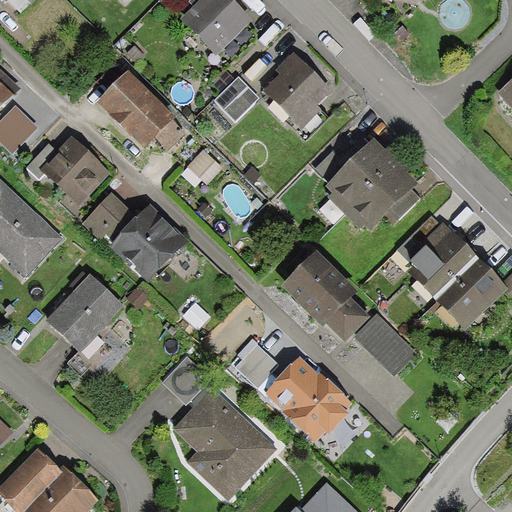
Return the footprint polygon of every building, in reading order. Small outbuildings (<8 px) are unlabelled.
[(29,0),(7,0),(18,11),(29,0)] [(252,19),(233,0),(200,0),(183,16),(218,52),(252,19)] [(275,69),(281,75),(263,91),(301,131),(323,110),(316,103),(331,90),(294,51),(275,69)] [(0,104),(17,86),(0,70),(0,104)] [(178,119),(131,76),(100,111),(147,153),(178,119)] [(239,76),(214,101),(236,123),(261,99),(239,76)] [(511,82),(500,93),(511,107),(511,82)] [(15,107),(0,122),(0,142),(11,153),(36,128),(15,107)] [(111,172),(72,136),(57,152),(48,143),(24,167),(38,180),(46,172),(81,204),(111,172)] [(417,184),(372,139),(326,185),(333,192),(329,196),(359,227),(365,221),(371,227),(383,215),(393,224),(421,196),(413,188),(417,184)] [(62,237),(0,180),(0,251),(26,275),(62,237)] [(137,215),(112,191),(86,219),(152,281),(191,239),(151,201),(137,215)] [(505,288),(430,217),(410,238),(424,251),(403,273),(464,331),(505,288)] [(345,343),(372,316),(352,297),(359,289),(317,249),(281,286),(323,325),(325,323),(345,343)] [(124,306),(91,275),(48,319),(81,351),(124,306)] [(376,315),(356,337),(394,375),(417,352),(376,315)] [(257,345),(236,367),(257,387),(278,364),(257,345)] [(321,371),(319,374),(299,356),(266,391),(283,408),(280,411),(315,444),(326,433),(329,436),(351,413),(349,410),(355,404),(321,371)] [(206,381),(185,360),(163,383),(184,404),(206,381)] [(276,449),(213,389),(175,430),(196,450),(184,463),(226,502),(276,449)] [(82,511),(95,499),(39,450),(0,493),(0,496),(18,511),(82,511)] [(302,510),(297,505),(290,511),(357,511),(327,483),(302,510)]
